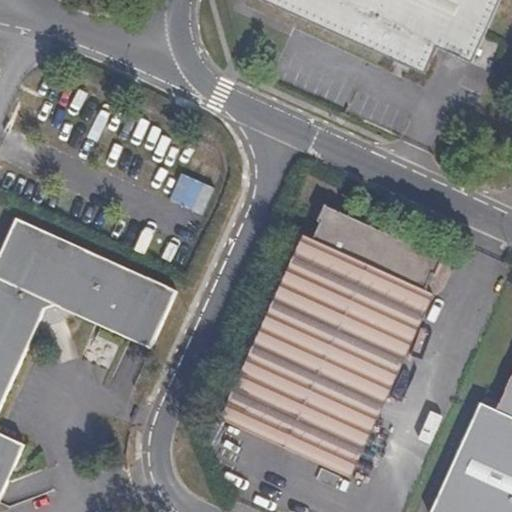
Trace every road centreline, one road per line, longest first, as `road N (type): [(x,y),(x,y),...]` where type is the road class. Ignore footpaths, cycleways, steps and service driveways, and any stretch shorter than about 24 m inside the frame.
road 1 (unclassified): [(290,131),(163,434),(159,476),(196,511)]
road 2 (unclassified): [(511,231),(290,131)]
road 3 (unclassified): [(0,10),(155,57)]
road 4 (unclassified): [(155,57),(290,131)]
